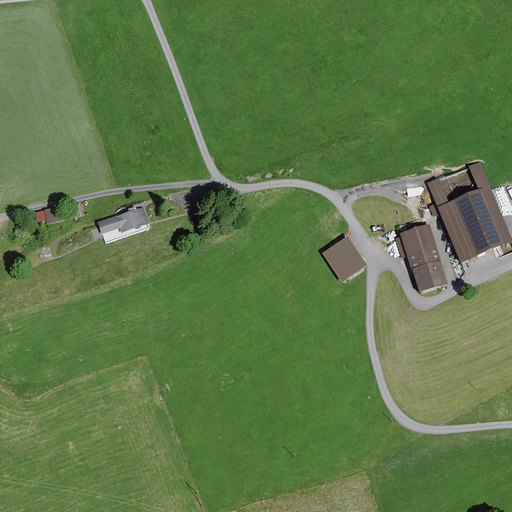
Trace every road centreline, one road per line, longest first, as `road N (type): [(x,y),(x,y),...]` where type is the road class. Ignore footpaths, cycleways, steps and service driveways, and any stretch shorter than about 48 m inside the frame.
road 1 (track): [(511,425),(442,430),(419,427),(396,411),(373,349),(374,262),(364,239),(324,191),(218,181),(146,0)]
road 2 (track): [(218,181),(130,189),(0,217)]
road 3 (track): [(374,262),(399,269),(425,307),(511,269)]
